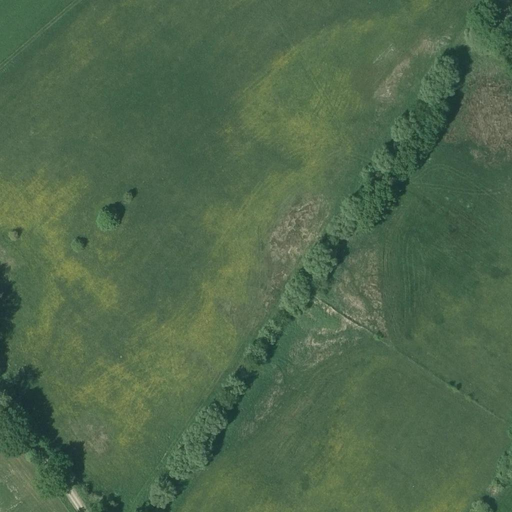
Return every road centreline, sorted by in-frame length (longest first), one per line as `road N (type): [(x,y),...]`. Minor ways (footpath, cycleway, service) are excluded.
road 1 (track): [(151,511),(495,0)]
road 2 (track): [(0,399),(83,511)]
